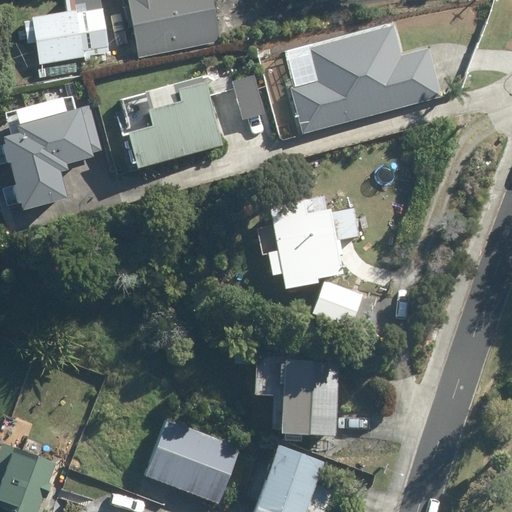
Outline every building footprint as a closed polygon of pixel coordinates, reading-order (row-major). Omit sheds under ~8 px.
[(63,16),(28,21),(29,25),(19,26),(22,46),(31,44),(34,67),(76,61),(76,60),(82,59),(81,53),(102,49),(94,0),(64,0),(61,0),(63,16)] [(125,0),(137,57),(220,42),(212,0),(218,0),(222,3),(223,0),(125,0)] [(291,90),(302,134),(444,98),(431,48),(404,55),(396,26),(308,48),(317,83),(291,90)] [(232,82),(242,120),(266,114),(255,76),(232,82)] [(129,133),(138,168),(225,145),(208,82),(181,89),(184,101),(150,110),(154,127),(129,133)] [(21,201),(24,210),(68,198),(61,172),(69,170),(67,163),(94,156),(93,152),(103,149),(91,105),(18,125),(20,132),(4,137),(7,145),(1,146),(6,164),(13,162),(19,184),(12,186),(16,203),(21,201)] [(300,201),(269,207),(277,252),(267,253),(271,274),(281,272),(283,290),(318,284),(317,278),(342,274),(336,241),(357,237),(352,208),(325,212),(322,195),(299,198),(300,201)] [(322,317),(317,291),(298,295),(302,321),(322,317)] [(235,364),(249,365),(250,352),(236,350),(235,364)] [(283,360),(280,433),(333,436),(336,363),(283,360)] [(168,420),(145,475),(216,504),(239,449),(168,420)] [(2,445),(0,449),(0,506),(15,511),(36,511),(42,498),(45,500),(50,485),(47,483),(54,465),(2,445)] [(276,446),(252,511),(304,511),(322,462),(276,446)]
